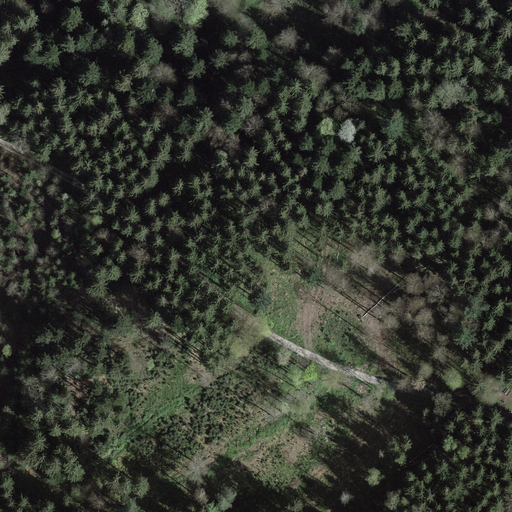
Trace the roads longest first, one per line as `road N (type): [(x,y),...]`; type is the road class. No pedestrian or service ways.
road 1 (track): [(511,416),(341,368),(259,329),(104,199),(0,142)]
road 2 (track): [(428,0),(407,92),(407,136),(443,199),(511,275)]
